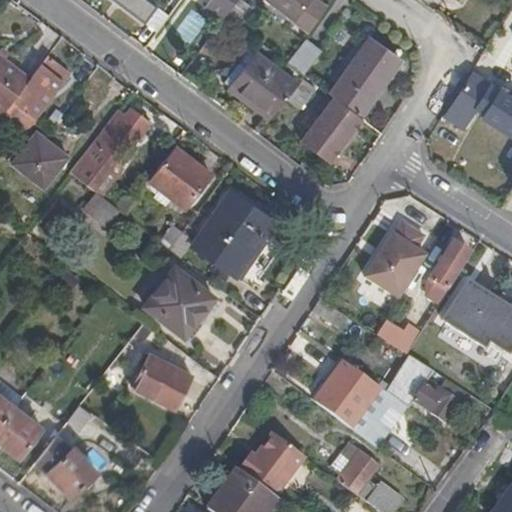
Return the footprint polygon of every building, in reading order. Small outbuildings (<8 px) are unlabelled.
[(156,0),(113,0),(140,20),(156,0)] [(209,0),(204,8),(221,21),(225,16),(234,4),(230,2),(230,0),(209,0)] [(250,10),(237,0),(234,4),(225,16),(238,25),(250,10)] [(267,0),(294,20),(308,0),(267,0)] [(284,61),(302,39),(290,30),(273,52),(284,61)] [(318,52),(302,39),(284,61),(300,73),(318,52)] [(330,96),(334,99),(360,119),(401,62),(371,40),(330,96)] [(215,77),(222,82),(246,49),(239,44),(215,77)] [(0,91),(13,100),(33,73),(0,48),(0,91)] [(222,82),(269,119),(295,85),(247,49),(246,49),(222,82)] [(68,71),(47,55),(33,73),(13,100),(12,102),(32,117),(68,71)] [(493,85),(475,73),(446,118),(464,130),(493,85)] [(511,112),(511,97),(509,95),(502,105),(511,112)] [(328,165),(362,120),(360,119),(334,99),(299,143),(328,165)] [(125,117),(118,111),(69,174),(91,191),(113,163),(116,165),(149,123),(131,110),(125,117)] [(42,189),(67,157),(35,133),(10,164),(42,189)] [(209,174),(174,148),(149,181),(184,208),(209,174)] [(279,220),(234,186),(193,239),(237,272),(265,233),(267,235),(279,220)] [(125,197),(115,209),(123,215),(132,202),(125,197)] [(105,228),(116,215),(94,198),(84,212),(105,228)] [(437,216),(415,201),(406,213),(379,251),(415,275),(440,236),(428,228),(437,216)] [(170,251),(182,234),(172,227),(160,243),(170,251)] [(193,242),(182,234),(170,251),(180,258),(193,242)] [(438,305),(446,291),(445,290),(452,281),(468,255),(452,244),(429,279),(427,290),(430,294),(427,298),(438,305)] [(213,300),(173,269),(144,309),(183,339),(213,300)] [(511,353),(511,352),(511,305),(470,278),(444,318),(487,346),(491,340),(511,353)] [(339,313),(319,300),(312,312),(332,324),(339,313)] [(375,336),(406,355),(419,335),(400,322),(396,328),(385,320),(375,336)] [(190,378),(149,357),(132,390),(173,411),(190,378)] [(349,430),(379,390),(343,364),(313,404),(349,430)] [(480,403),(494,412),(508,390),(495,380),(480,403)] [(446,424),(460,403),(442,391),(438,398),(423,388),(413,403),(446,424)] [(367,443),(397,403),(379,390),(349,430),(367,443)] [(0,425),(13,409),(0,399),(0,425)] [(66,424),(78,433),(91,417),(78,408),(66,424)] [(40,430),(13,409),(0,425),(0,444),(17,459),(40,430)] [(306,460),(272,436),(255,460),(249,456),(238,472),(277,500),(306,460)] [(54,439),(34,465),(47,474),(69,499),(95,474),(72,449),(71,451),(54,439)] [(356,450),(332,479),(336,483),(361,454),(356,450)] [(336,483),(376,511),(396,511),(403,503),(379,486),(371,496),(361,488),(378,468),(361,454),(336,483)] [(238,472),(236,470),(206,511),(207,511),(268,511),(277,500),(238,472)]
